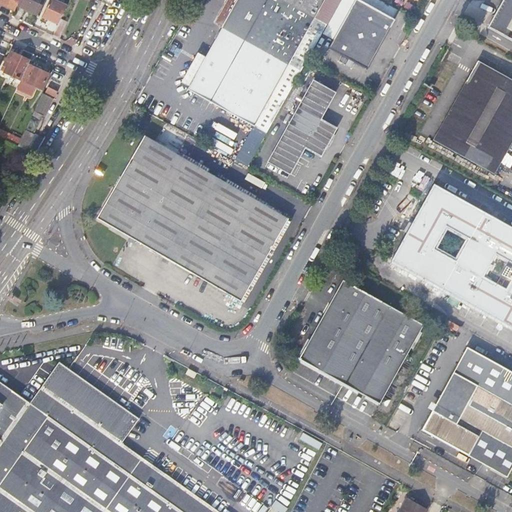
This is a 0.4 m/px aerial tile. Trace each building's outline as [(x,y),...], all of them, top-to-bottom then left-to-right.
[(0,0),(0,5),(14,11),(19,0),(0,0)] [(20,0),(17,7),(38,17),(45,0),(20,0)] [(221,27),(235,0),(226,0),(214,23),(221,27)] [(280,0),(235,0),(221,27),(299,72),(325,25),(280,0)] [(280,0),(325,25),(338,0),(280,0)] [(340,0),(326,26),(322,34),(334,42),(356,0),(340,0)] [(357,0),(356,0),(334,42),(329,50),(367,71),(394,21),(393,20),(357,0)] [(377,0),(357,0),(393,20),(398,12),(377,0)] [(511,43),(511,0),(502,0),(487,29),(511,43)] [(49,22),(58,26),(58,25),(66,8),(51,1),(44,16),(50,19),(49,22)] [(58,26),(53,37),(59,40),(65,28),(58,25),(58,26)] [(203,59),(187,90),(265,133),(299,72),(221,27),(203,59)] [(4,74),(21,82),(28,67),(30,63),(13,55),(9,61),(7,60),(4,67),(6,68),(4,74)] [(195,55),(178,85),(187,90),(203,59),(195,55)] [(511,80),(478,61),(434,140),(494,173),(511,141),(511,80)] [(28,67),(21,82),(17,91),(29,97),(33,86),(40,89),(46,75),(28,67)] [(312,82),(268,163),(289,174),(304,149),(320,157),(335,130),(319,121),(334,94),(312,82)] [(54,100),(57,93),(47,88),(44,96),(54,100)] [(43,115),(35,111),(32,118),(40,121),(43,115)] [(40,121),(32,118),(20,143),(18,148),(35,155),(37,153),(44,141),(37,139),(34,143),(31,141),(40,121)] [(0,134),(0,138),(18,148),(20,143),(0,134)] [(144,138),(96,221),(240,303),(288,222),(144,138)] [(511,227),(434,185),(391,260),(511,326),(511,227)] [(351,242),(343,255),(354,261),(361,247),(351,242)] [(346,281),(303,359),(383,403),(426,324),(346,281)] [(432,410),(422,430),(507,477),(511,467),(511,372),(467,348),(436,404),(439,406),(436,411),(432,410)] [(30,403),(0,381),(0,511),(218,511),(122,442),(139,418),(60,361),(30,403)] [(350,472),(327,511),(362,511),(377,487),(350,472)] [(408,499),(400,511),(425,511),(427,509),(408,499)]
